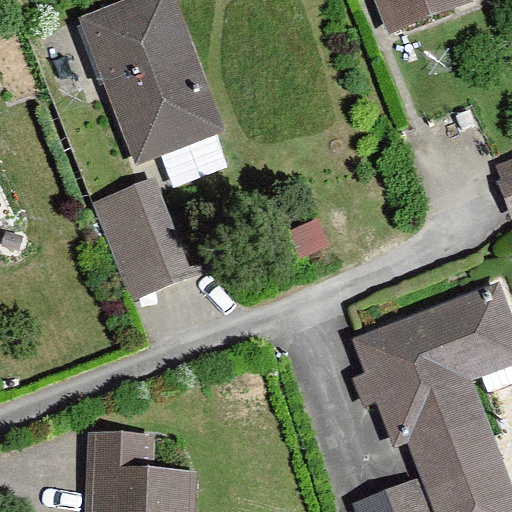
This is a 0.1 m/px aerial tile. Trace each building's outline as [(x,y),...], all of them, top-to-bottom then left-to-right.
[(171,0),(108,0),(76,14),(135,159),(220,131),(171,0)] [(372,0),(385,28),(473,0),(372,0)] [(511,162),(495,168),(511,216),(511,162)] [(194,285),(155,187),(96,211),(135,308),(194,285)] [(511,327),(493,279),(349,335),(361,368),(348,371),(359,401),(371,397),(382,431),(402,426),(419,472),(434,511),(511,511),(511,486),(466,373),(511,357),(511,327)] [(193,511),(195,464),(145,463),(149,430),(95,428),(83,511),(193,511)] [(434,511),(419,472),(349,498),(354,511),(434,511)]
